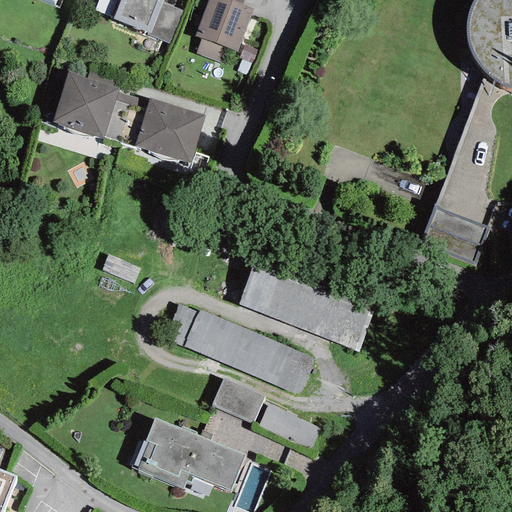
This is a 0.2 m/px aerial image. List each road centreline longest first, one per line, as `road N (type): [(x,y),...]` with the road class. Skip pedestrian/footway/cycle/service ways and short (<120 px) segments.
road 1 (residential): [(500,295),(248,185),(237,162),(240,129),(288,25),(289,0)]
road 2 (residential): [(397,393),(298,511)]
road 3 (residential): [(115,511),(0,424)]
road 4 (residential): [(500,295),(397,393)]
road 5 (residential): [(397,393),(396,434),(364,511)]
